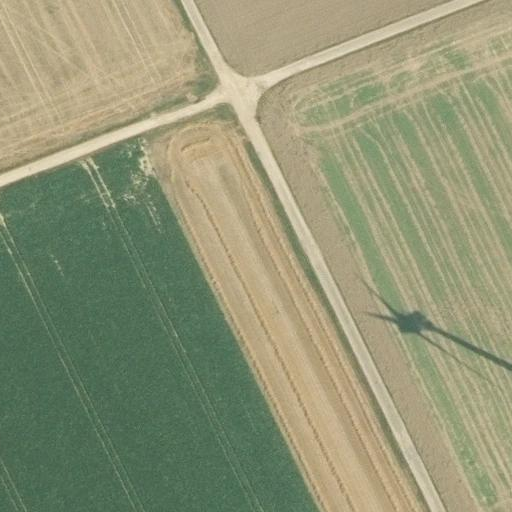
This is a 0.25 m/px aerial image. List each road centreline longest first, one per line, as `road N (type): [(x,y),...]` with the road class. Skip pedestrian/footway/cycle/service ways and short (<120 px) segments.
road 1 (track): [(187,0),(441,511)]
road 2 (track): [(0,185),(234,95)]
